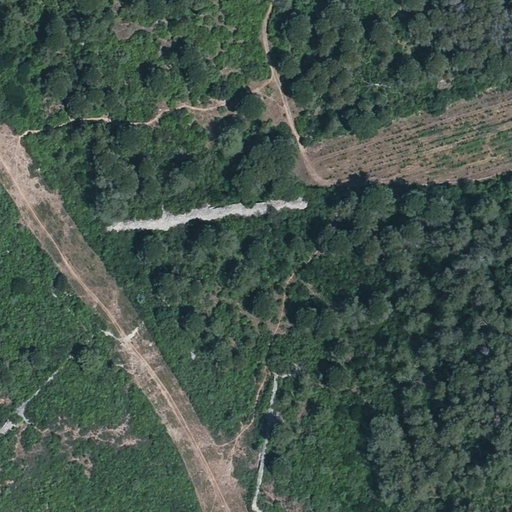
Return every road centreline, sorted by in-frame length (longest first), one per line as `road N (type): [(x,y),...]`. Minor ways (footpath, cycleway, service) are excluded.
road 1 (track): [(0,154),(166,392),(228,511)]
road 2 (track): [(271,0),(265,22),(272,68),(311,174),(346,188),(461,186),(511,176)]
